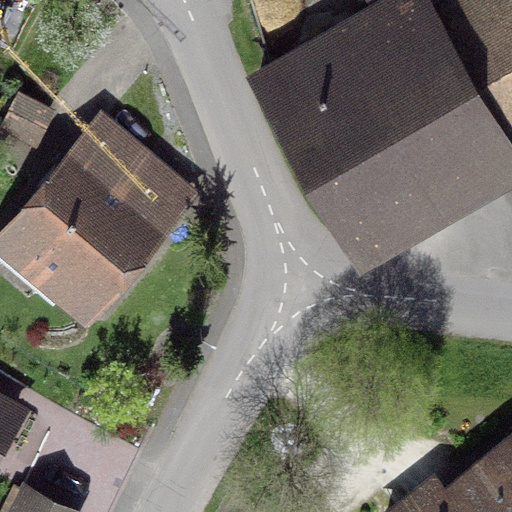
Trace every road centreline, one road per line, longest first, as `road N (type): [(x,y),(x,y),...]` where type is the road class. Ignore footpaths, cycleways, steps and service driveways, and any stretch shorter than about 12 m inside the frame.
road 1 (residential): [(165,0),(252,218),(263,278)]
road 2 (residential): [(263,278),(261,304),(225,386),(153,511)]
road 3 (residential): [(263,278),(511,311)]
